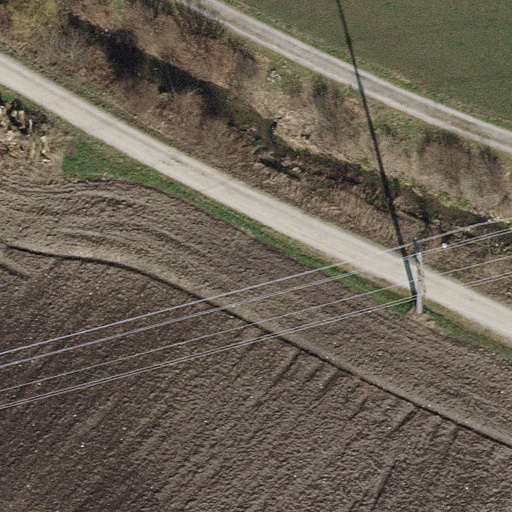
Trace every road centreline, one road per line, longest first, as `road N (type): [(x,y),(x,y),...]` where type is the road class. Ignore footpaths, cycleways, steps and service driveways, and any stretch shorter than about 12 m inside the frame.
road 1 (track): [(0,63),(90,120),(511,323)]
road 2 (track): [(511,137),(207,0)]
